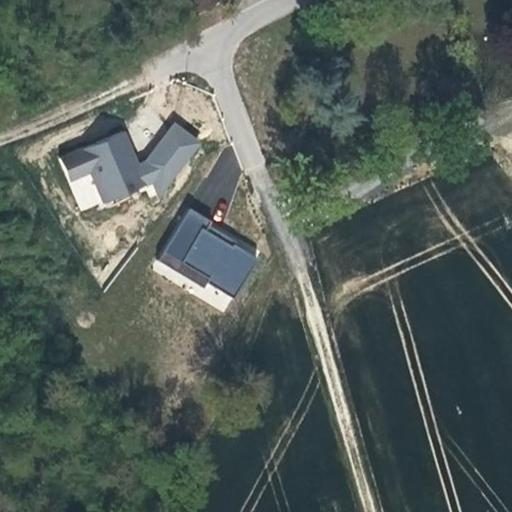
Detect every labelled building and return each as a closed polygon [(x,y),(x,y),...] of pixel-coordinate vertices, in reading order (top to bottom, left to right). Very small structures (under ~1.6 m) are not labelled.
[(156,185),(161,198),(200,146),(176,128),(148,165),(156,185)] [(124,136),(62,161),(71,183),(92,174),(105,206),(147,189),(138,169),(129,148),(124,136)] [(147,189),(156,185),(148,165),(138,169),(147,189)] [(190,211),(158,263),(179,276),(185,267),(209,281),(206,285),(207,286),(234,302),(258,262),(234,247),(233,249),(207,234),(210,229),(212,224),(190,211)] [(222,236),(210,229),(207,234),(233,249),(234,247),(236,244),(222,236)] [(204,291),(207,286),(206,285),(209,281),(185,267),(179,276),(204,291)]
